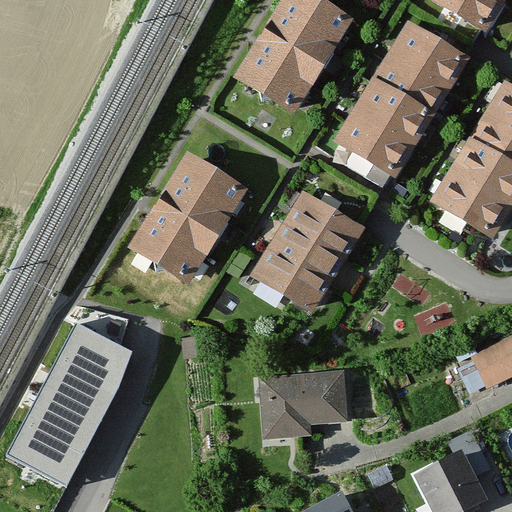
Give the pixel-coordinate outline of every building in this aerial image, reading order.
[(281,0),(229,81),(290,120),(350,26),(309,0),(281,0)] [(420,0),(475,35),(497,0),(420,0)] [(327,146),(384,182),(461,62),(405,25),(327,146)] [(511,92),(500,85),(425,204),(488,244),(511,206),(511,92)] [(127,254),(188,292),(249,195),(187,157),(127,254)] [(248,279),(312,320),(367,234),(302,194),(248,279)] [(73,325),(1,464),(68,499),(79,478),(95,448),(111,416),(120,398),(130,374),(135,356),(73,325)] [(511,343),(468,364),(483,396),(511,382),(511,343)] [(311,440),(349,437),(346,381),(259,387),(263,447),(311,444),(311,440)] [(430,511),(481,511),(469,487),(488,477),(468,439),(443,451),(452,468),(417,485),(430,511)] [(344,511),(333,491),(294,511),(344,511)]
